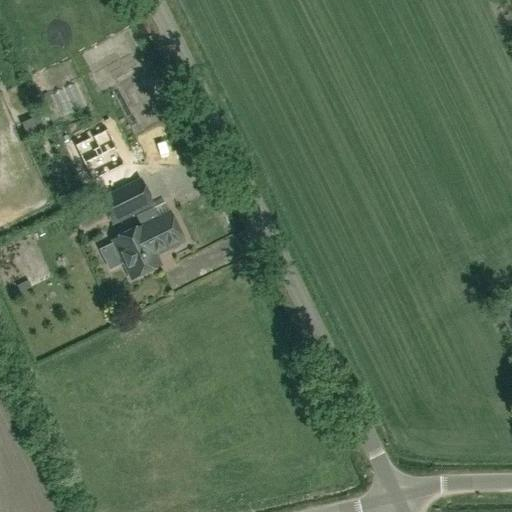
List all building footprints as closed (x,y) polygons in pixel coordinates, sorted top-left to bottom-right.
[(107,130),(74,146),(92,182),(124,166),(107,130)] [(101,201),(111,223),(150,204),(140,182),(101,201)] [(156,246),(160,253),(168,249),(171,251),(178,248),(178,245),(182,243),(169,214),(157,220),(152,211),(136,219),(141,228),(133,231),(140,246),(147,242),(150,249),(156,246)] [(140,246),(133,231),(112,242),(130,280),(159,266),(154,256),(160,253),(156,246),(150,249),(147,242),(140,246)] [(73,283),(27,295),(33,317),(26,319),(31,337),(47,333),(43,319),(80,309),(73,283)]
